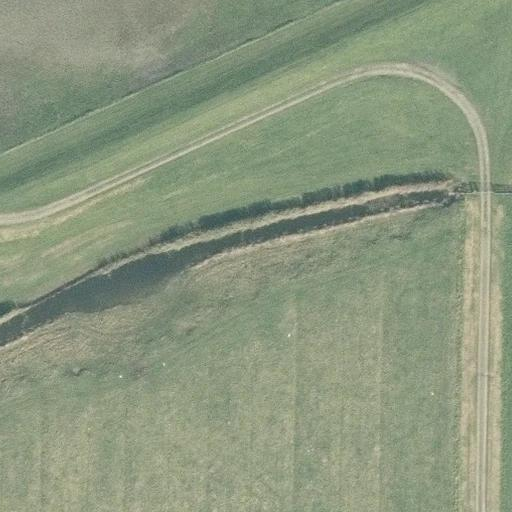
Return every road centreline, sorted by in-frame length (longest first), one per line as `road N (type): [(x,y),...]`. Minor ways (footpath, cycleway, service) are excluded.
road 1 (track): [(462,102),(441,83),(397,65),(359,70),(39,214),(0,224)]
road 2 (track): [(479,511),(485,165),(479,125),(462,102)]
